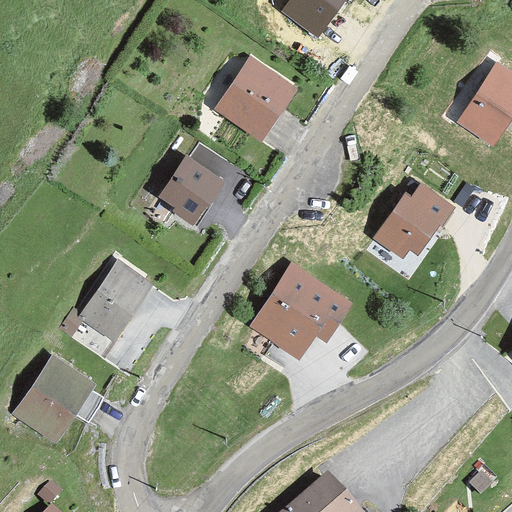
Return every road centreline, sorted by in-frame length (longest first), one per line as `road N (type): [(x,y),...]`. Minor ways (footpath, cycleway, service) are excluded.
road 1 (residential): [(143,511),(133,445),(146,417),(424,0)]
road 2 (residential): [(203,511),(269,444),(429,354),(468,318),(511,250)]
